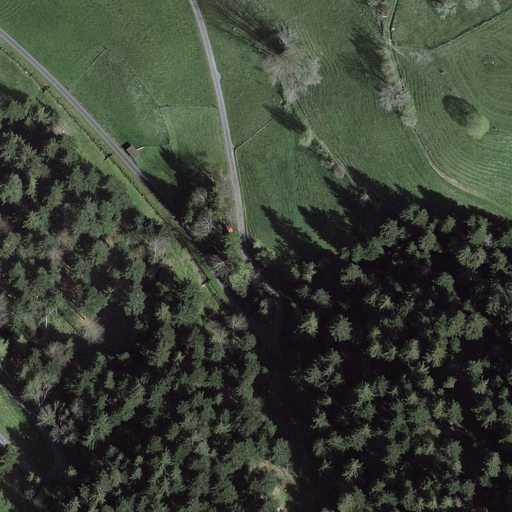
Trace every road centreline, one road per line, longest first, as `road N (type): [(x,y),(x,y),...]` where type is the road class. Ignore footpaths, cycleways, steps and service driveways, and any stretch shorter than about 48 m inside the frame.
road 1 (track): [(0,29),(160,201),(244,317),(271,328),(280,305),(244,248),(193,0)]
road 2 (track): [(205,0),(256,41),(301,116),(379,201),(511,236)]
road 3 (track): [(511,216),(445,183),(420,154),(399,102),(388,31),(394,0)]
road 4 (track): [(0,370),(59,458),(56,472),(31,473),(0,436)]
